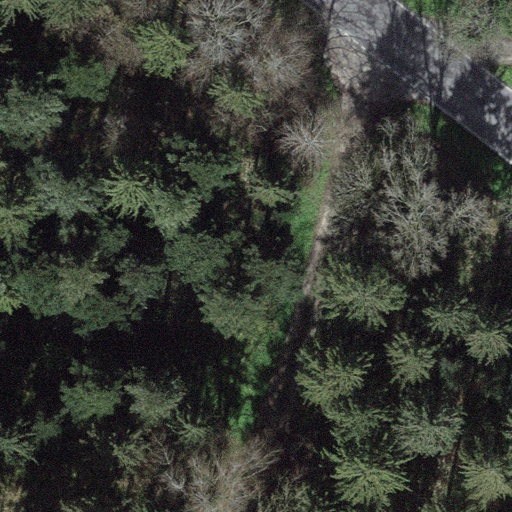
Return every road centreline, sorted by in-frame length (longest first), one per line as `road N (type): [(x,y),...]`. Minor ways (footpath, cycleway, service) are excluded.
road 1 (track): [(240,511),(320,267),(381,22),(511,40)]
road 2 (tertiary): [(352,0),(511,123)]
